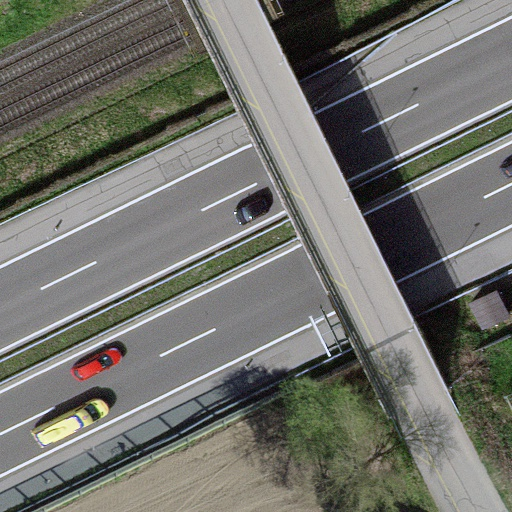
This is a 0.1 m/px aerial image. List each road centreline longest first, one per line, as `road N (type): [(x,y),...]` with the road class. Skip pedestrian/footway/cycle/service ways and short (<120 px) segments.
road 1 (unclassified): [(223,0),(478,511)]
road 2 (motorway): [(0,434),(511,183)]
road 3 (motorway): [(511,58),(0,308)]
